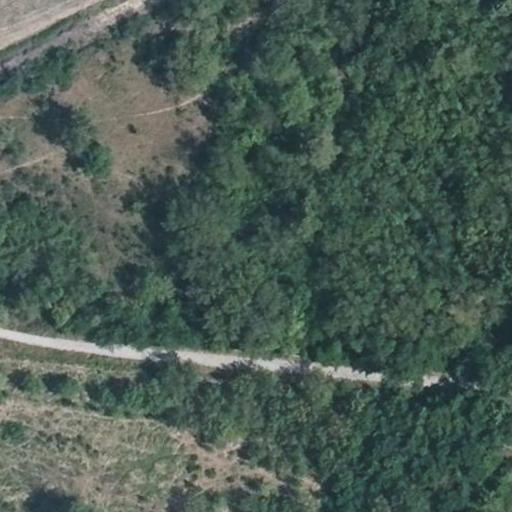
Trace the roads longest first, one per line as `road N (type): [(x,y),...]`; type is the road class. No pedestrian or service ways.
road 1 (track): [(511,386),(0,331)]
road 2 (track): [(152,0),(0,75)]
